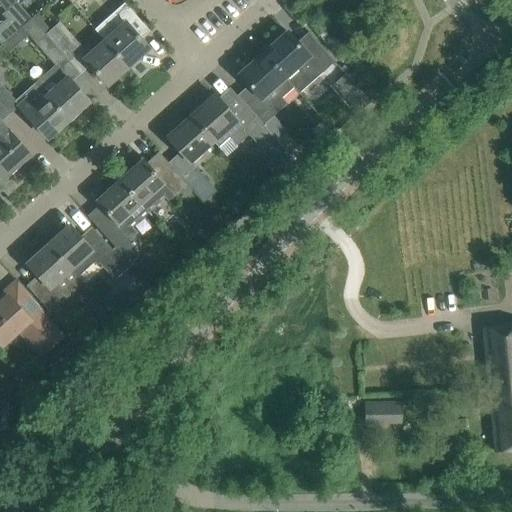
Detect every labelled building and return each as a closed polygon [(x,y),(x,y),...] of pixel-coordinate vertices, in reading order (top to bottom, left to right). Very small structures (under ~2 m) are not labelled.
[(0,0),(0,4),(5,11),(2,14),(6,19),(0,24),(0,43),(1,45),(18,30),(17,30),(21,27),(31,18),(17,2),(15,0),(0,0)] [(124,2),(94,29),(105,40),(127,66),(148,48),(140,39),(149,31),(124,2)] [(31,18),(21,27),(53,63),(63,54),(46,34),(31,18)] [(51,29),(46,34),(63,54),(69,61),(79,52),(55,26),(51,29)] [(335,61),(317,41),(305,51),(287,31),(263,53),(292,87),(298,93),(335,61)] [(127,66),(105,40),(84,59),(106,85),(127,66)] [(282,96),(292,87),(263,53),(239,74),(257,94),(245,105),(264,125),(274,117),(288,104),(282,96)] [(89,101),(67,77),(59,69),(51,76),(47,72),(34,83),(67,120),(89,101)] [(7,110),(17,102),(0,82),(0,104),(9,115),(10,114),(7,110)] [(19,106),(27,115),(26,115),(47,138),(67,120),(34,83),(23,93),(27,97),(18,105),(19,106)] [(215,95),(191,117),(212,141),(213,141),(217,145),(228,135),(236,144),(247,134),(254,142),(262,151),(270,160),(265,164),(276,176),(280,181),(299,165),(294,160),(282,146),(275,139),(265,127),(264,125),(245,105),(237,112),(240,116),(236,119),(215,95)] [(0,122),(9,115),(0,104),(0,122)] [(189,161),(212,141),(191,117),(168,137),(189,161)] [(274,117),(264,125),(265,127),(275,139),(280,134),(285,130),(274,117)] [(0,164),(8,173),(29,154),(3,125),(0,127),(0,164)] [(280,134),(275,139),(282,146),(287,142),(280,134)] [(190,187),(185,181),(169,163),(156,175),(142,160),(119,181),(148,213),(166,197),(171,203),(190,187)] [(185,181),(190,187),(205,203),(218,192),(198,169),(185,181)] [(98,226),(97,226),(116,247),(115,247),(117,250),(131,266),(132,266),(141,258),(137,244),(132,238),(137,234),(131,228),(148,213),(119,181),(97,200),(111,216),(98,227),(98,226)] [(70,225),(48,244),(70,269),(78,277),(94,262),(97,265),(98,264),(114,282),(131,266),(117,250),(115,247),(113,249),(92,227),(80,237),(70,225)] [(196,244),(188,233),(179,240),(188,250),(196,244)] [(83,283),(70,269),(48,244),(28,263),(38,275),(26,285),(48,309),(63,295),(64,296),(65,295),(64,295),(80,280),(83,284),(83,283)] [(61,336),(38,311),(29,319),(8,296),(0,302),(0,342),(2,345),(19,330),(41,354),(61,336)] [(495,452),(511,449),(511,324),(483,328),(495,452)] [(70,341),(59,352),(67,360),(78,349),(70,341)] [(365,425),(402,424),(402,402),(366,403),(365,406),(365,425)] [(465,418),(442,422),(445,438),(467,435),(465,418)]
